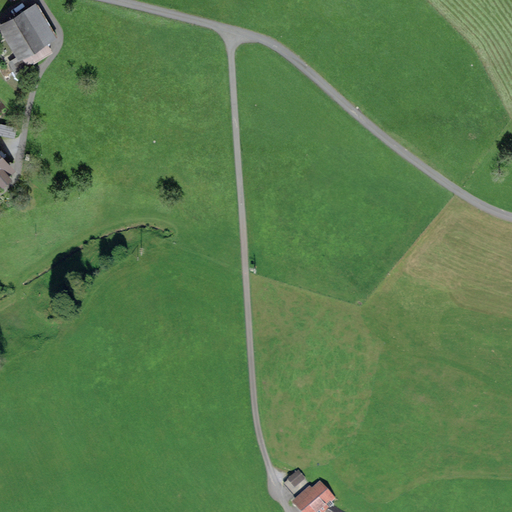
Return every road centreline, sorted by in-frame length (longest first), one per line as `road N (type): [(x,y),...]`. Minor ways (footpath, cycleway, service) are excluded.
road 1 (track): [(287,511),(253,411),(230,28)]
road 2 (unclassified): [(116,0),(270,42),(437,177),(511,217)]
road 3 (track): [(44,0),(63,38),(36,76),(20,155)]
